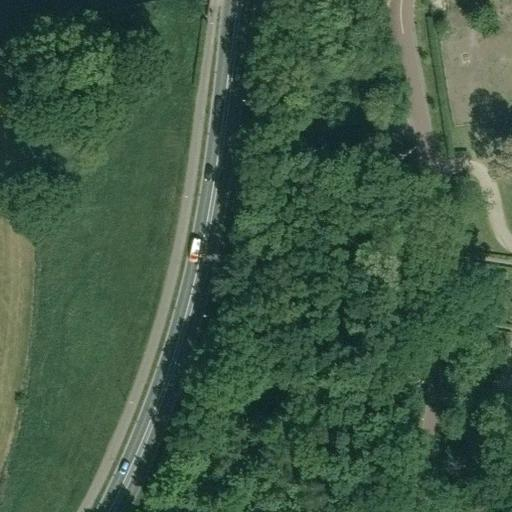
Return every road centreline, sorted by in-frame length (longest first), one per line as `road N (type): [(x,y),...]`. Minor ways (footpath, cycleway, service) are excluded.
road 1 (secondary): [(111,511),(183,325),(220,160),(239,0)]
road 2 (residential): [(414,511),(448,312),(400,0)]
